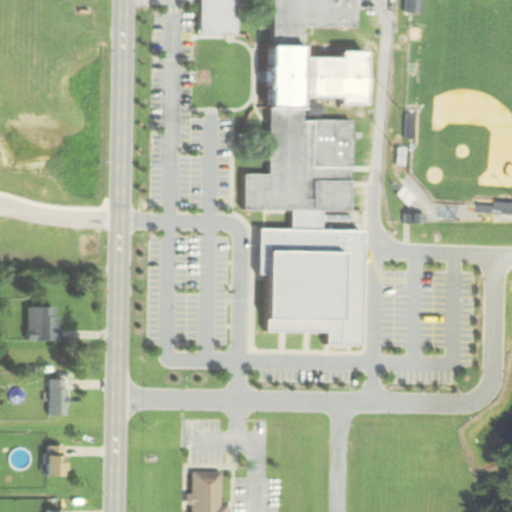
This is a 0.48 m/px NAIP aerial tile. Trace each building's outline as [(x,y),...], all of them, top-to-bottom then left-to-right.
[(196,0),(353,0),(353,28),(300,28),(299,57),(334,58),(334,52),(361,53),(360,106),(335,105),(335,98),(296,97),(295,108),(299,108),(299,119),(349,120),(348,211),(318,211),(317,230),(359,231),(358,347),(321,346),(321,334),(260,333),(261,276),(253,276),(254,229),(287,230),(287,211),(240,210),(240,175),(265,175),(265,111),(262,111),(263,46),(268,46),(268,0),(234,0),(234,35),(196,35),(196,0)] [(419,12),(419,7),(421,7),(420,0),(406,0),(406,12),(419,12)] [(57,342),(57,308),(26,308),(26,342),(57,342)] [(48,417),(65,417),(65,380),(48,380),(48,417)] [(45,477),(62,477),(62,446),(45,446),(45,477)] [(189,511),(226,511),(227,502),(221,502),(221,472),(190,472),(189,511)]
